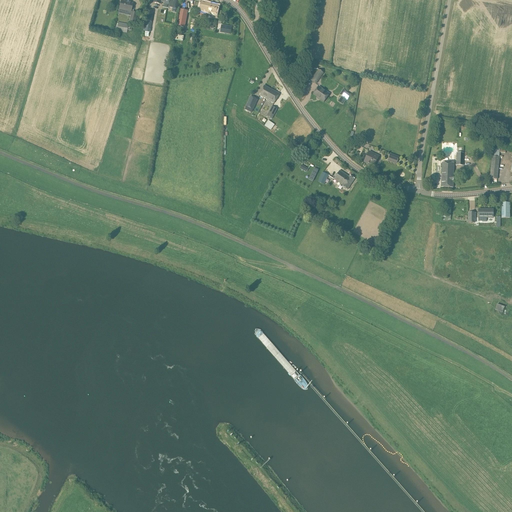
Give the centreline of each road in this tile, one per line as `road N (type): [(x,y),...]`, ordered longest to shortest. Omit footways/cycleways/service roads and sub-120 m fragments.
road 1 (tertiary): [(225,0),(338,153),(360,171),(420,191)]
road 2 (unclassified): [(420,191),(449,0)]
